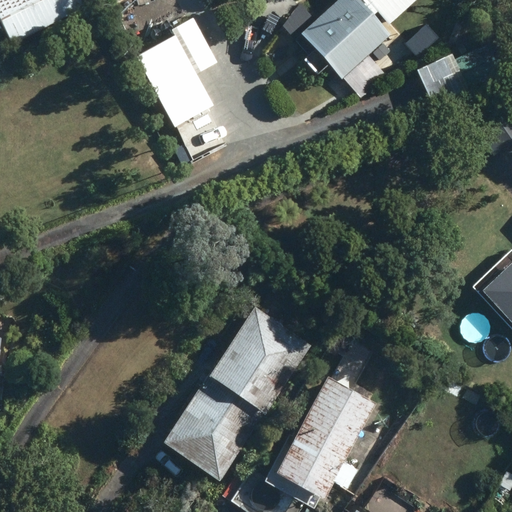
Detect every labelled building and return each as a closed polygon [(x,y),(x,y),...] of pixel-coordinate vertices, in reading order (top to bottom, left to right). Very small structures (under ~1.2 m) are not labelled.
[(0,0),(0,28),(6,40),(83,0),(0,0)] [(318,0),(292,25),(337,73),(383,30),(354,0),(318,0)] [(123,37),(135,53),(152,40),(140,24),(123,37)] [(486,35),(411,71),(428,106),(503,70),(486,35)] [(197,94),(162,111),(185,158),(223,139),(205,105),(204,107),(197,94)] [(472,121),(495,152),(511,139),(511,104),(506,96),(472,121)] [(511,262),(509,259),(476,289),(511,328),(511,262)] [(256,304),(210,370),(266,409),(312,342),(256,304)] [(265,410),(209,371),(163,437),(219,476),(265,410)] [(273,474),(324,503),(337,480),(348,485),(358,466),(345,459),(377,400),(328,373),(273,474)] [(229,496),(251,511),(285,511),(297,495),(251,464),(229,496)]
